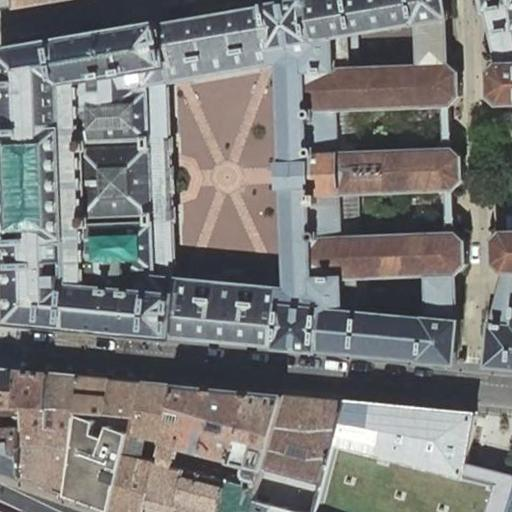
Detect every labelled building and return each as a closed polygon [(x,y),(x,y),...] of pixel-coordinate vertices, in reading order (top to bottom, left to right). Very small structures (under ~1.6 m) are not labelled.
[(0,0),(0,10),(15,7),(15,0),(0,0)] [(293,0),(277,3),(280,43),(359,32),(419,22),(452,16),(449,0),(293,0)] [(501,61),(511,60),(511,0),(483,0),(486,10),(489,10),(501,61)] [(281,64),(280,43),(277,3),(171,21),(175,82),(183,81),(268,66),(281,64)] [(421,63),(451,62),(452,16),(419,22),(421,63)] [(181,336),(180,275),(178,199),(178,196),(177,158),(175,82),(171,21),(3,50),(5,127),(0,127),(0,155),(1,184),(3,241),(10,243),(13,314),(13,320),(181,336)] [(341,65),(360,65),(359,32),(280,43),(281,64),(285,173),(290,285),(289,307),(370,312),(369,277),(352,277),(329,268),(329,242),(346,235),(345,213),(344,194),(327,188),(327,159),(343,150),(342,129),(342,109),(328,102),(326,75),(341,65)] [(511,60),(501,61),(492,71),(492,95),(503,103),(511,102),(511,60)] [(451,62),(421,63),(360,65),(341,65),(326,75),(328,102),(342,109),(454,105),(462,96),(461,71),(451,62)] [(327,188),(344,194),(456,190),(466,180),(464,156),(455,146),(343,150),(327,159),(327,188)] [(507,272),(511,271),(511,229),(505,230),(496,239),(497,261),(507,272)] [(369,277),(429,275),(459,274),(469,264),(468,240),(458,231),(346,235),(329,242),(329,268),(352,277),(369,277)] [(511,271),(507,272),(494,322),(491,322),(487,365),(511,367),(511,271)] [(431,317),(463,320),(459,274),(429,275),(431,317)] [(289,346),(289,307),(290,285),(278,284),(187,276),(180,275),(181,336),(289,346)] [(289,307),(289,346),(460,363),(463,320),(431,317),(370,312),(289,307)] [(0,394),(21,393),(21,370),(21,368),(0,366),(0,394)] [(21,370),(21,393),(21,406),(47,407),(50,407),(52,372),(21,370)] [(84,376),(52,372),(50,407),(80,408),(84,376)] [(84,376),(80,408),(79,410),(108,413),(112,378),(84,376)] [(112,378),(108,413),(137,415),(133,432),(130,448),(116,511),(118,511),(150,511),(163,455),(164,454),(168,437),(179,385),(112,378)] [(251,391),(179,385),(168,437),(164,454),(179,457),(182,447),(235,457),(251,391)] [(284,395),(251,391),(235,457),(235,459),(250,463),(266,467),(284,395)] [(21,393),(0,394),(0,428),(21,428),(21,426),(21,406),(21,393)] [(349,401),(284,395),(266,467),(327,484),(349,401)] [(349,401),(327,484),(319,511),(360,511),(377,452),(468,472),(477,413),(349,401)] [(47,407),(21,406),(21,426),(21,428),(21,477),(69,494),(77,427),(79,413),(79,410),(80,408),(50,407),(47,407)] [(77,427),(69,494),(116,511),(130,448),(133,432),(112,424),(107,436),(97,433),(99,420),(79,413),(77,427)] [(21,428),(0,428),(0,469),(21,477),(21,428)] [(193,460),(209,463),(210,458),(194,454),(193,460)] [(163,455),(150,511),(222,511),(230,480),(177,466),(179,457),(163,455)] [(230,480),(222,511),(254,511),(258,498),(266,467),(250,463),(247,466),(248,485),(230,480)] [(313,511),(258,498),(254,511),(313,511)]
